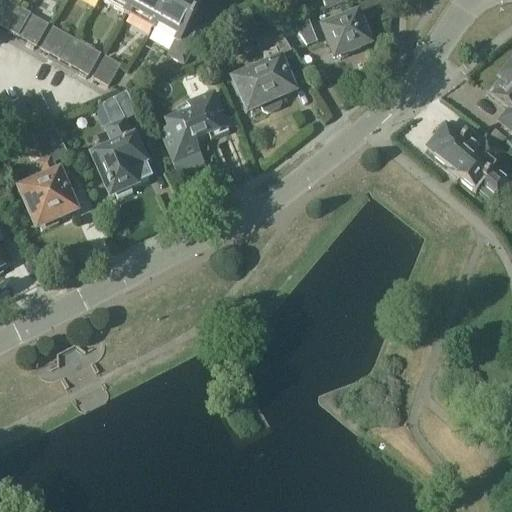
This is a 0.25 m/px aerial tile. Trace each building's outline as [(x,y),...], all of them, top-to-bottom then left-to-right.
[(98,0),(126,16),(134,0),(98,0)] [(134,0),(126,16),(175,43),(167,57),(183,66),(203,30),(191,23),(201,6),(197,3),(197,1),(195,0),(189,0),(188,0),(134,0)] [(322,0),(327,12),(358,0),(322,0)] [(0,28),(18,38),(30,17),(6,3),(0,13),(0,28)] [(30,17),(18,38),(29,44),(41,23),(30,17)] [(348,54),(371,45),(365,30),(362,31),(356,18),(322,32),(334,60),(337,59),(339,61),(348,57),(348,55),(348,54)] [(309,19),(295,25),(309,47),(319,42),(309,19)] [(41,23),(29,44),(36,48),(48,27),(41,23)] [(47,55),(60,33),(53,29),(40,51),(47,55)] [(247,113),(250,112),(260,107),(263,114),(268,116),(279,111),(280,106),(277,100),(291,94),(278,65),(280,64),(278,60),(291,54),(278,32),(257,40),(262,53),(263,56),(262,57),(264,62),(232,76),(235,83),(234,84),(247,113)] [(71,39),(60,33),(47,55),(58,61),(71,39)] [(82,46),(71,39),(58,61),(70,67),(82,46)] [(93,52),(82,46),(70,67),(81,74),(93,52)] [(100,56),(93,52),(81,74),(88,78),(100,56)] [(105,59),(93,80),(108,89),(120,67),(105,59)] [(506,73),(488,96),(508,111),(497,125),(511,137),(511,63),(505,72),(506,73)] [(132,91),(126,95),(135,112),(141,109),(132,91)] [(40,95),(27,101),(38,125),(51,119),(40,95)] [(106,106),(101,108),(111,128),(123,123),(130,119),(136,116),(125,95),(120,98),(106,106)] [(228,137),(212,99),(188,109),(184,109),(183,109),(181,110),(180,111),(179,112),(178,114),(178,115),(178,116),(178,118),(178,119),(179,121),(166,126),(169,134),(162,137),(175,167),(198,157),(193,144),(207,138),(210,145),(228,137)] [(33,124),(22,101),(11,106),(22,129),(33,124)] [(11,106),(0,111),(0,113),(10,134),(22,129),(11,106)] [(0,138),(10,134),(0,113),(0,138)] [(103,132),(111,151),(93,159),(110,197),(148,180),(123,123),(111,128),(103,132)] [(31,133),(39,152),(41,151),(46,160),(36,165),(43,182),(19,193),(36,230),(40,228),(42,233),(58,225),(56,221),(73,213),(51,164),(67,157),(59,143),(52,125),(31,133)] [(484,195),(497,206),(511,187),(511,185),(495,172),(507,157),(485,140),(477,150),(449,127),(447,130),(444,128),(427,150),(437,158),(436,160),(451,172),(451,175),(455,176),(458,178),(457,181),(475,196),(478,192),(483,196),(484,195)] [(508,140),(496,131),(491,137),(503,147),(508,140)] [(0,275),(2,275),(0,272),(11,267),(1,248),(3,247),(0,241),(0,275)]
